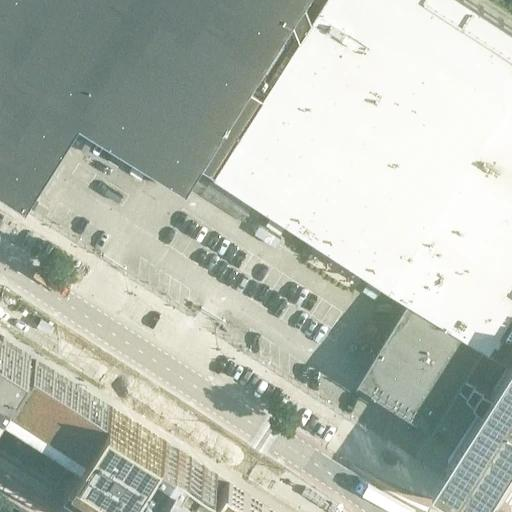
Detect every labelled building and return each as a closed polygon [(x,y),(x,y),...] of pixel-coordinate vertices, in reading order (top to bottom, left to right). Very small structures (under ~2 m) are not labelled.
[(511,315),(511,26),(471,0),(324,0),(242,128),(229,120),(305,0),(0,0),(0,188),(26,205),(79,121),(186,189),(202,163),(215,171),(214,172),(409,296),(360,373),(434,420),(483,343),(491,348),(511,315)] [(438,472),(485,502),(511,459),(511,315),(491,348),(509,360),(438,472)] [(0,337),(0,395),(3,390),(88,443),(111,408),(0,337)] [(164,442),(111,408),(70,472),(123,506),(164,442)] [(194,511),(217,476),(164,442),(123,506),(132,511),(194,511)] [(273,511),(231,484),(230,484),(229,484),(228,484),(227,485),(209,511),(273,511)]
